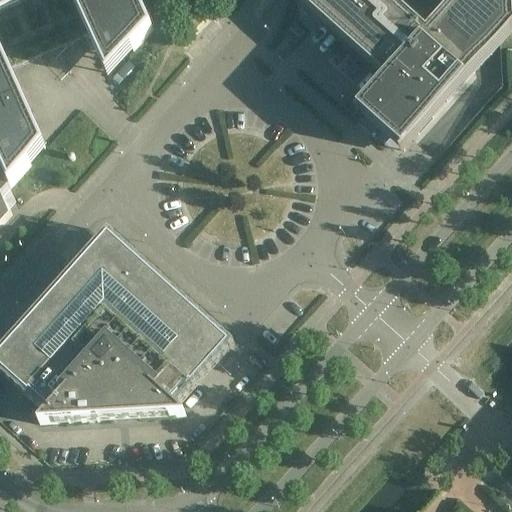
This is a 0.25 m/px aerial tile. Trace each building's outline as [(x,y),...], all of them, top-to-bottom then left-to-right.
[(150,0),(0,0),(0,201),(31,167),(25,153),(44,145),(11,71),(88,36),(98,57),(129,43),(133,53),(153,31),(147,18),(155,10),(150,0)] [(150,0),(155,10),(163,0),(150,0)] [(297,0),(388,81),(359,113),(404,154),(511,33),(511,0),(459,0),(428,36),(388,0),(297,0)] [(304,34),(294,24),(283,36),(294,46),(304,34)] [(189,387),(190,385),(193,388),(229,346),(109,239),(0,361),(0,368),(30,395),(32,393),(34,395),(52,412),(39,427),(186,418),(172,405),(189,387)] [(511,511),(511,509),(509,511),(471,511),(459,500),(448,511),(511,511)]
